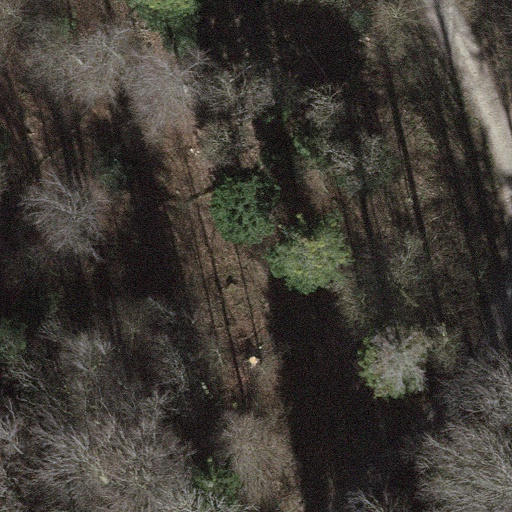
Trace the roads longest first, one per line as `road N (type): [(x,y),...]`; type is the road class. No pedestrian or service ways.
road 1 (track): [(331,511),(474,379),(511,288)]
road 2 (track): [(511,162),(498,108),(435,0)]
